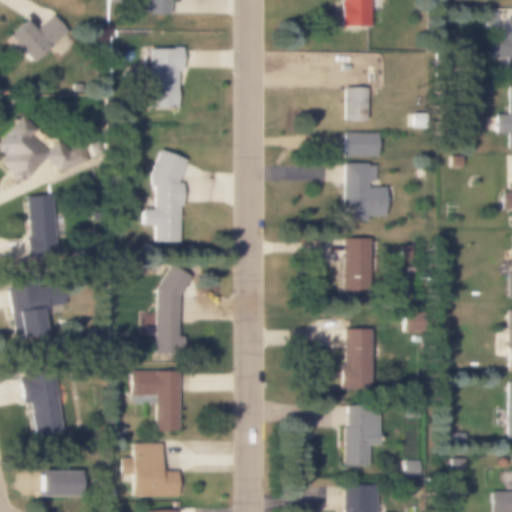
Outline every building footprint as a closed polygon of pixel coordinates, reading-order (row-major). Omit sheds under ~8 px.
[(140,0),(140,34),(179,33),(179,0),(140,0)] [(339,0),(339,2),(336,2),(335,27),(365,27),(365,0),(339,0)] [(22,19),(0,38),(0,44),(12,57),(20,56),(29,65),(45,51),(56,62),(76,44),(48,14),(31,30),(22,19)] [(511,15),(503,15),(503,39),(492,39),(492,57),(502,57),(502,78),(511,78),(511,15)] [(143,48),(142,106),(171,106),(171,69),(178,69),(178,48),(143,48)] [(492,114),(503,114),(503,86),(511,86),(511,152),(504,152),(504,133),(492,133),(492,114)] [(340,87),(339,120),(361,121),(362,88),(340,87)] [(0,134),(0,168),(16,183),(20,178),(28,177),(43,161),(58,175),(86,161),(77,144),(66,150),(20,110),(0,134)] [(340,132),(339,157),(371,157),(372,133),(340,132)] [(155,150),(145,176),(145,187),(149,187),(149,243),(175,243),(175,185),(173,185),(173,181),(180,159),(155,150)] [(447,156),(457,156),(457,165),(447,165),(447,156)] [(362,163),(362,165),(370,165),(371,181),(362,181),(362,190),(379,190),(379,215),(361,215),(362,221),(338,221),(337,163),(362,163)] [(20,196),(24,256),(52,254),(48,195),(20,196)] [(506,235),(511,235),(511,298),(502,298),(502,273),(505,273),(506,235)] [(337,239),(337,302),(363,302),(364,239),(337,239)] [(164,265),(150,289),(149,355),(172,355),(173,293),(183,277),(164,265)] [(7,283),(14,342),(45,339),(41,306),(64,303),(61,277),(7,283)] [(511,369),(501,369),(501,310),(511,310),(511,369)] [(398,313),(410,313),(410,322),(398,322),(398,313)] [(337,329),(363,329),(364,390),(334,390),(334,363),(337,363),(337,329)] [(13,373),(18,403),(25,402),(30,437),(58,433),(49,367),(13,373)] [(125,370),(125,403),(149,403),(149,431),(176,431),(176,370),(125,370)] [(502,382),(511,382),(511,441),(502,441),(502,382)] [(418,418),(398,418),(398,401),(418,401),(418,418)] [(342,405),(342,426),(337,426),(336,469),(365,469),(365,446),(376,446),(376,405),(342,405)] [(446,433),(460,433),(460,441),(446,441),(446,433)] [(127,443),(127,457),(116,457),(116,475),(125,475),(125,499),(173,498),(173,470),(156,471),(155,442),(127,443)] [(511,511),(511,451),(509,451),(508,491),(487,491),(487,511),(511,511)] [(446,458),(460,458),(460,470),(446,470),(446,458)] [(398,460),(418,460),(418,478),(398,478),(398,460)] [(338,485),(338,511),(372,511),(372,484),(338,485)] [(98,489),(111,489),(111,501),(98,501),(98,489)]
